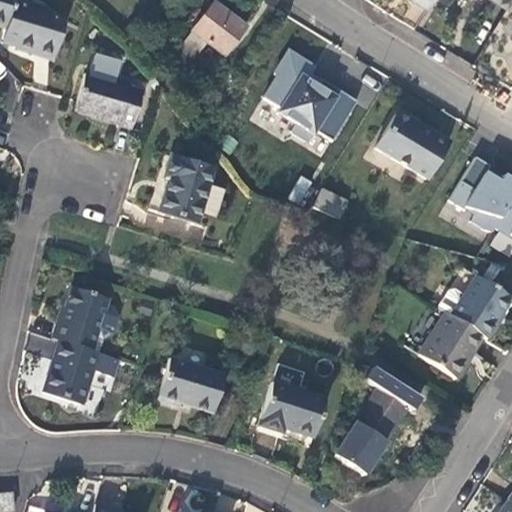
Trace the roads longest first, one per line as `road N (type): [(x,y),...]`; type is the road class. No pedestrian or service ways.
road 1 (residential): [(320,511),(256,476),(197,456),(112,444),(0,450)]
road 2 (residential): [(0,384),(22,249),(54,166)]
road 3 (residential): [(325,9),(511,135)]
road 4 (residential): [(511,378),(425,511)]
